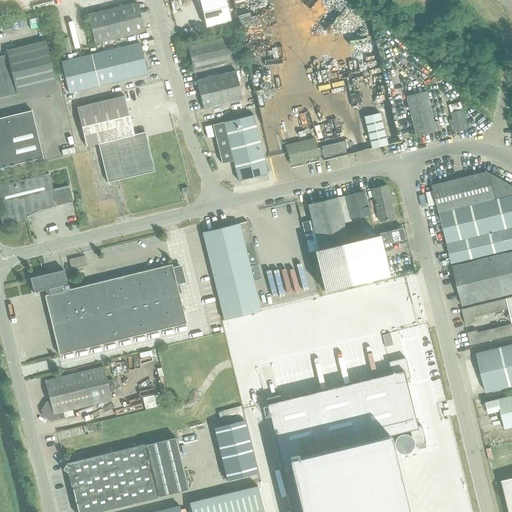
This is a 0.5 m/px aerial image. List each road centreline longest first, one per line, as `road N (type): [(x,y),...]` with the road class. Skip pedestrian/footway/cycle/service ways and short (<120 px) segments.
road 1 (unclassified): [(486,511),(400,162)]
road 2 (unclassified): [(215,208),(157,0)]
road 3 (unclassified): [(49,511),(0,307)]
road 4 (unclassified): [(215,208),(29,252)]
road 5 (unclassified): [(400,162),(215,208)]
